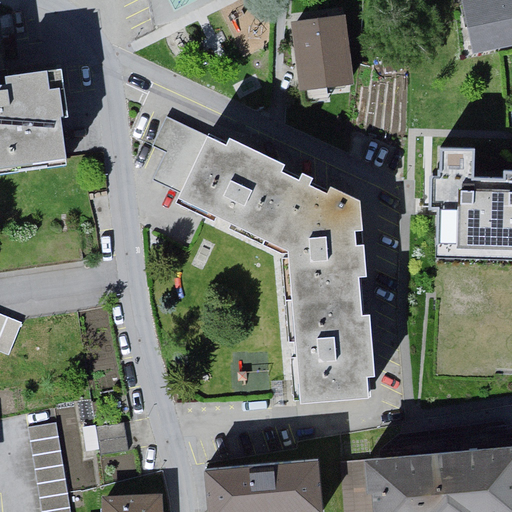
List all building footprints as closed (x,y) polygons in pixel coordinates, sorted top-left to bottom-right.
[(511,0),(463,0),(474,51),(511,43),(511,0)] [(348,12),(297,17),(305,88),(356,83),(348,12)] [(0,50),(0,174),(82,160),(64,59),(4,70),(0,50)] [(292,249),(301,401),(370,395),(368,374),(375,372),(372,313),(364,313),(360,276),(367,275),(365,243),(358,244),(357,230),(364,229),(362,200),(334,184),(330,191),(312,181),(316,174),(306,169),(301,176),(285,166),(288,158),(234,135),(230,142),(210,132),(179,198),(292,249)] [(481,139),(437,138),(433,254),(511,256),(511,172),(480,172),(481,139)] [(22,322),(0,313),(0,352),(9,356),(22,322)] [(70,511),(55,422),(26,426),(40,511),(70,511)] [(123,422),(96,426),(101,455),(129,451),(123,422)] [(511,511),(511,451),(375,463),(378,511),(511,511)] [(207,469),(210,511),(322,511),(319,461),(207,469)] [(104,498),(105,511),(164,511),(164,495),(104,498)]
